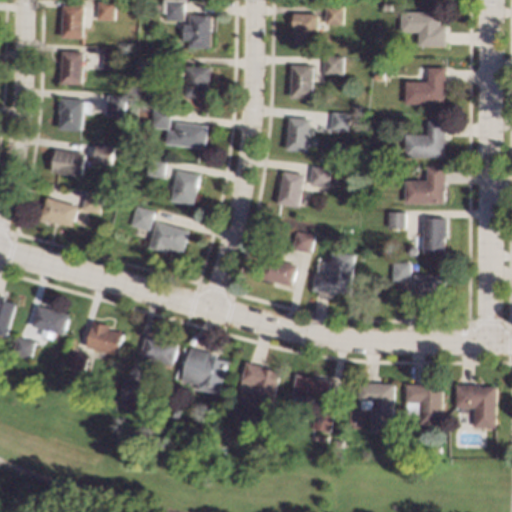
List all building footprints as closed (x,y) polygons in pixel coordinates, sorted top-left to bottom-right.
[(114,0),(114,17),(98,17),(98,0),(114,0)] [(184,19),(167,18),(168,0),(185,1),(184,19)] [(162,3),(161,11),(154,11),(154,3),(162,3)] [(84,5),(83,37),(62,37),(63,4),(84,5)] [(343,5),(342,24),(324,23),(325,5),(343,5)] [(439,11),(439,25),(445,25),(445,46),(418,45),(418,31),(400,30),(401,10),(439,11)] [(211,14),(210,47),(189,46),(190,37),(184,37),(184,25),(190,25),(191,13),(211,14)] [(317,46),(294,46),(294,28),(292,28),(293,13),(317,13),(317,46)] [(104,48),(121,49),(120,69),(103,68),(104,48)] [(83,50),(82,84),(60,83),(62,50),(83,50)] [(342,74),(323,74),(323,56),(342,56),(342,74)] [(312,64),(311,97),(290,96),(291,63),(312,64)] [(211,81),(208,81),(208,96),(185,96),(185,66),(211,66),(211,81)] [(445,91),(443,91),(443,104),(404,103),(405,80),(427,80),(427,67),(446,67),(445,91)] [(125,96),(123,115),(106,113),(108,94),(125,96)] [(84,99),(81,130),(59,128),(60,111),(59,111),(60,96),(84,99)] [(170,109),(168,127),(151,126),(152,108),(170,109)] [(349,113),(347,131),(329,129),(331,111),(349,113)] [(124,116),(123,124),(114,122),(115,115),(124,116)] [(310,118),(307,151),(285,149),(289,116),(310,118)] [(444,157),(405,156),(405,133),(428,134),(428,119),(445,119),(444,157)] [(206,124),(204,147),(174,144),(176,121),(206,124)] [(93,163),(112,165),(114,146),(95,144),(93,163)] [(85,153),(82,175),(53,170),(56,148),(85,153)] [(165,160),(164,176),(147,175),(148,159),(165,160)] [(444,202),(405,203),(405,180),(428,180),(427,166),(444,165),(444,202)] [(329,167),(327,185),(309,184),(311,166),(329,167)] [(198,173),(192,204),(170,199),(176,169),(198,173)] [(303,174),(298,205),(277,201),(283,170),(303,174)] [(103,196),(99,212),(82,208),(86,191),(103,196)] [(77,205),(71,225),(40,216),(46,196),(77,205)] [(153,210),(147,228),(131,223),(136,205),(153,210)] [(405,211),(405,226),(387,226),(388,211),(405,211)] [(447,235),(444,235),(444,253),(423,252),(423,217),(447,217),(447,235)] [(188,229),(182,250),(167,246),(165,250),(149,245),(156,220),(188,229)] [(313,234),(309,251),(291,247),(295,230),(313,234)] [(352,252),(348,292),(312,289),(313,272),(328,273),(331,250),(352,252)] [(296,264),(290,284),(259,276),(264,255),(296,264)] [(409,262),(409,279),(392,279),(393,261),(409,262)] [(444,296),(429,296),(429,298),(413,297),(414,274),(444,274),(444,296)] [(0,293),(7,295),(6,298),(17,302),(8,334),(0,331),(0,293)] [(70,313),(64,333),(32,324),(38,304),(70,313)] [(111,325),(110,328),(124,332),(118,354),(88,345),(95,320),(111,325)] [(147,334),(178,342),(173,363),(141,355),(147,334)] [(36,339),(32,358),(14,354),(18,336),(36,339)] [(218,353),(217,357),(228,360),(219,393),(199,388),(200,384),(183,379),(191,346),(218,353)] [(89,354),(85,370),(67,365),(71,349),(89,354)] [(267,366),(267,368),(280,371),(271,412),(250,407),(254,390),(240,387),(246,361),(267,366)] [(330,378),(328,399),(293,395),(296,373),(330,378)] [(125,377),(143,382),(138,400),(120,395),(125,377)] [(395,383),(393,431),(372,430),(373,407),(363,407),(363,400),(360,400),(361,382),(395,383)] [(429,385),(443,385),(442,423),(420,423),(420,411),(408,411),(408,401),(406,401),(407,383),(429,383),(429,385)] [(481,386),(497,386),(497,426),(476,426),(476,407),(457,407),(457,383),(481,383),(481,386)] [(309,401),(308,408),(300,407),(301,400),(309,401)] [(183,405),(180,417),(170,415),(174,402),(183,405)] [(334,412),(331,430),(313,427),(316,410),(334,412)] [(343,439),(342,447),(334,446),(335,438),(343,439)]
